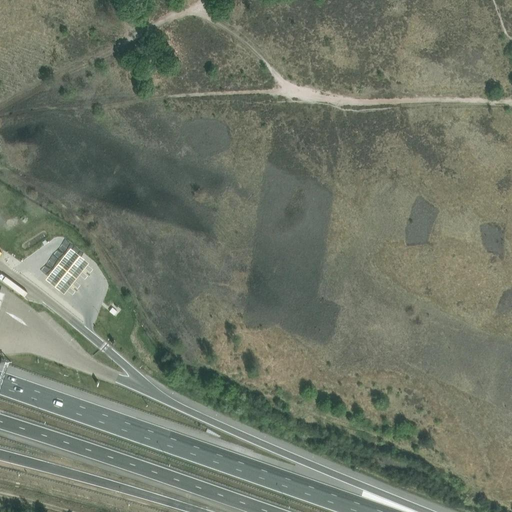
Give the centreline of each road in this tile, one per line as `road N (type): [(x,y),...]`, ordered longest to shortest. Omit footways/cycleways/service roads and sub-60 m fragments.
road 1 (motorway): [(372,511),(0,382)]
road 2 (motorway): [(425,511),(140,383)]
road 3 (motorway): [(0,421),(268,511)]
road 4 (motorway): [(0,454),(249,511)]
